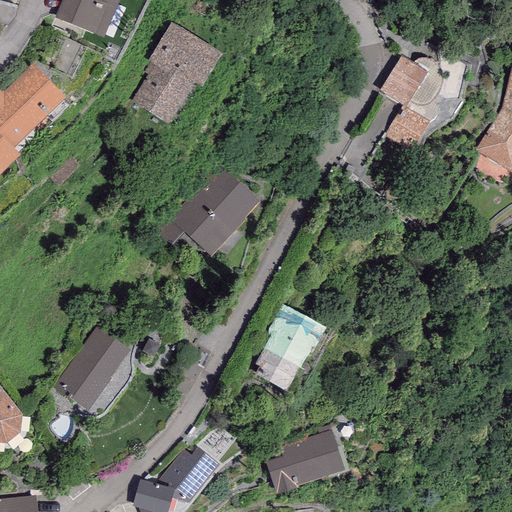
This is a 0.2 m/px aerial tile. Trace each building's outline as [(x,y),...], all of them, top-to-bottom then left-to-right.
[(119,0),(62,0),(55,19),(103,40),(119,0)] [(222,56),(171,23),(145,64),(153,69),(133,102),(167,123),(192,82),(201,88),(222,56)] [(427,75),(400,58),(379,92),(402,107),(405,109),(427,75)] [(511,63),(501,110),(475,153),(511,174),(511,63)] [(0,89),(0,177),(20,159),(12,151),(65,101),(32,66),(4,93),(0,89)] [(405,109),(402,107),(383,137),(410,154),(429,124),(405,109)] [(182,199),(152,230),(170,248),(184,234),(210,259),(246,221),(244,219),(259,203),(219,165),(184,201),(182,199)] [(325,330),(282,306),(269,329),(274,332),(254,366),(259,369),(255,375),(285,392),(308,352),(312,354),(325,330)] [(128,351),(97,328),(52,388),(66,399),(68,397),(85,409),(128,351)] [(0,445),(3,446),(6,446),(20,435),(20,417),(0,389),(0,445)] [(331,431),(281,447),(284,456),(265,463),(276,496),(345,474),(331,431)] [(184,452),(155,486),(173,491),(171,498),(189,504),(211,474),(184,452)] [(155,486),(139,481),(132,508),(146,511),(167,511),(171,498),(173,491),(155,486)] [(37,511),(36,497),(0,499),(0,511),(37,511)]
